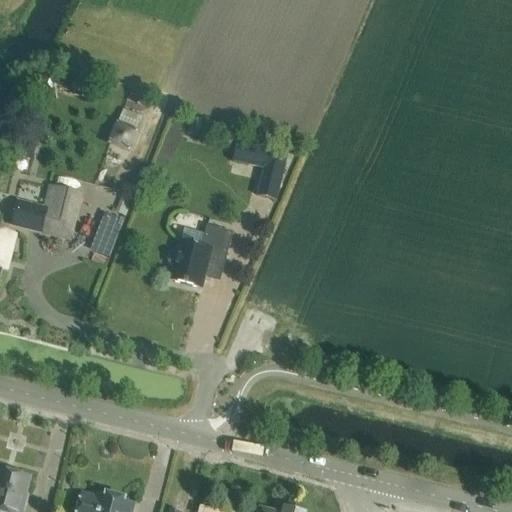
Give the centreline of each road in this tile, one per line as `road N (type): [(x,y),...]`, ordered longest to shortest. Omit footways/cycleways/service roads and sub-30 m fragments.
road 1 (tertiary): [(369,479),(0,387)]
road 2 (tertiary): [(503,511),(369,479)]
